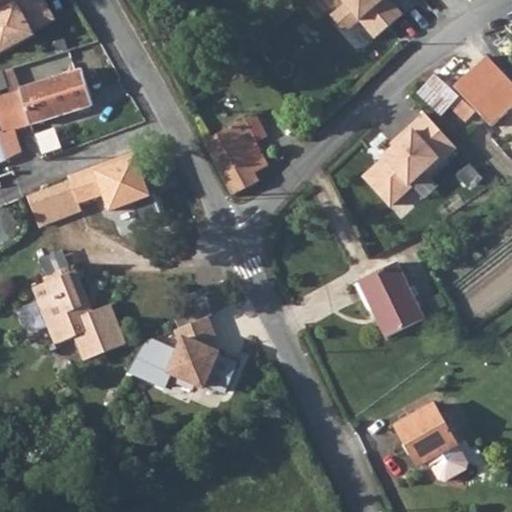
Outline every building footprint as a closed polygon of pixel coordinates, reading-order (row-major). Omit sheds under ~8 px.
[(52,0),(0,0),(0,42),(6,55),(46,34),(43,28),(62,18),(52,0)] [(26,86),(79,67),(73,49),(19,68),(26,86)] [(442,76),(459,91),(470,79),(477,70),(460,56),(442,76)] [(0,97),(0,113),(6,132),(32,125),(93,105),(82,69),(20,88),(21,91),(0,97)] [(450,107),(460,96),(436,74),(418,92),(442,115),(450,107)] [(499,105),(470,79),(459,91),(488,117),(499,105)] [(467,121),(476,111),(460,96),(450,107),(467,121)] [(429,173),(458,147),(427,112),(392,143),(395,147),(385,156),(388,160),(383,165),(380,162),(365,175),(392,204),(413,185),(411,183),(426,169),(429,173)] [(234,194),(260,180),(256,172),(269,165),(256,141),(268,135),(256,113),(205,140),(234,194)] [(98,198),(89,174),(71,181),(80,205),(98,198)] [(80,205),(71,181),(29,198),(40,226),(82,209),(80,205)] [(425,319),(398,262),(360,280),(387,337),(425,319)] [(84,307),(89,305),(76,271),(36,287),(41,301),(26,307),(22,317),(26,326),(35,330),(50,324),(58,344),(61,342),(77,336),(87,360),(126,345),(111,305),(92,312),(87,314),(84,307)] [(87,314),(92,312),(89,305),(84,307),(87,314)] [(208,318),(177,331),(180,338),(185,340),(170,374),(205,389),(220,354),(208,349),(206,344),(215,340),(217,340),(208,318)] [(215,340),(206,344),(208,349),(220,354),(215,340)] [(61,342),(58,344),(51,346),(57,362),(68,358),(61,342)] [(434,404),(427,408),(424,403),(400,416),(403,421),(398,424),(421,465),(428,460),(439,479),(445,481),(465,469),(467,463),(434,404)]
